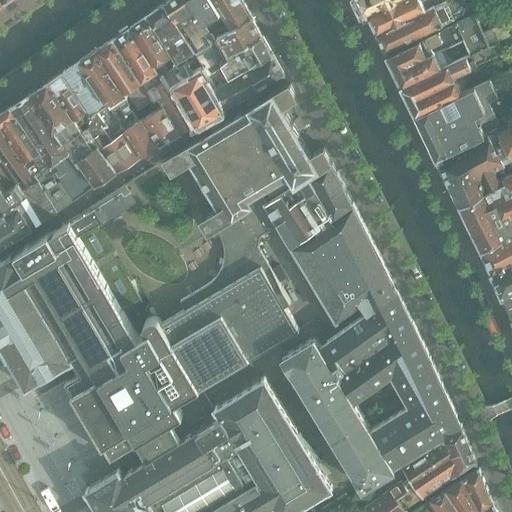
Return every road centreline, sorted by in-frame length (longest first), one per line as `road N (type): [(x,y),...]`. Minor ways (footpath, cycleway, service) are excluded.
road 1 (residential): [(297,73),(388,241),(507,511)]
road 2 (residential): [(511,339),(349,0)]
road 3 (residential): [(297,73),(0,252)]
road 4 (residential): [(0,94),(136,0)]
road 5 (residential): [(63,511),(0,401)]
